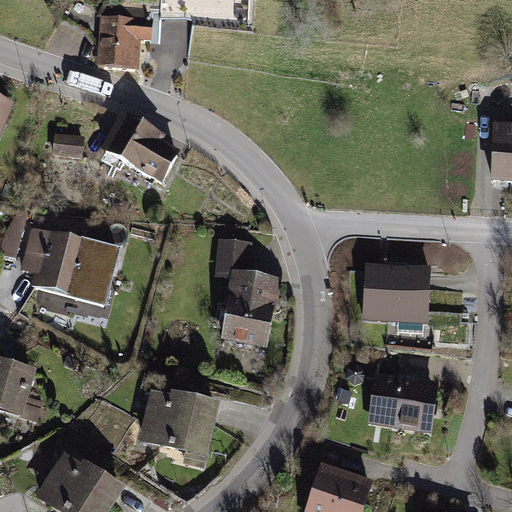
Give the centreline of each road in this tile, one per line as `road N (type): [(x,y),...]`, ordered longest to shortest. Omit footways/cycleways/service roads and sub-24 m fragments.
road 1 (residential): [(0,52),(216,146),(297,228)]
road 2 (residential): [(297,228),(312,291),(309,397),(223,511)]
road 3 (residential): [(484,236),(479,377),(457,494)]
road 4 (residential): [(297,228),(484,236)]
